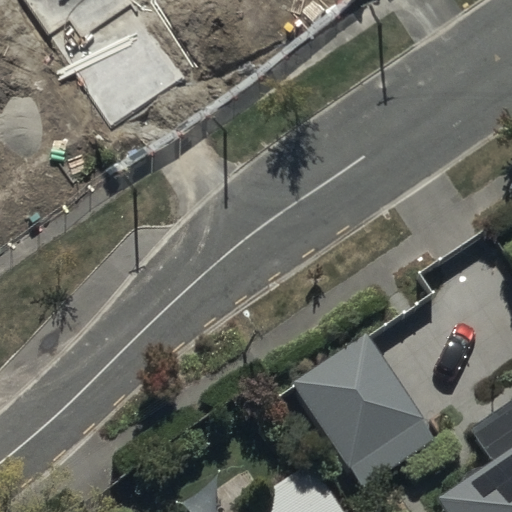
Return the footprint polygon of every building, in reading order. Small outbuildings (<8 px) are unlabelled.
[(42,0),(38,3),(94,86),(171,34),(148,0),(42,0)] [(243,0),(187,0),(165,15),(183,41),(165,54),(190,91),(233,61),(216,37),(227,29),(243,54),(269,36),(243,0)] [(0,137),(20,166),(68,134),(0,33),(0,137)] [(292,385),(356,486),(431,439),(367,337),(292,385)] [(494,463),(437,500),(445,511),(511,511),(511,397),(469,425),(494,463)] [(340,511),(307,462),(258,495),(268,511),(340,511)]
